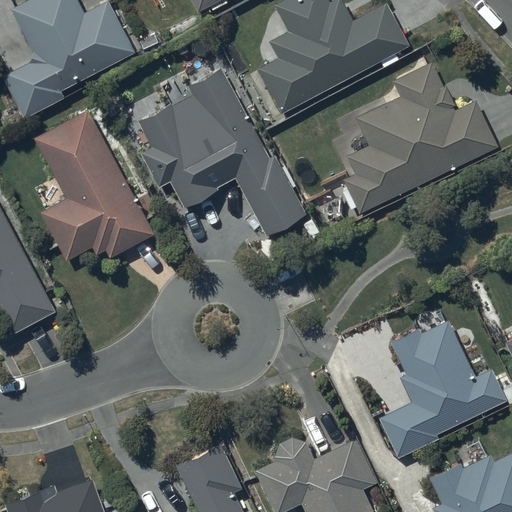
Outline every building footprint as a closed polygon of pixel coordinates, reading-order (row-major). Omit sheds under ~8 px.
[(78,0),(26,0),(11,8),(33,50),(31,61),(4,75),(25,116),(62,97),(58,90),(135,51),(109,0),(106,2),(105,0),(84,0),(80,3),(78,0)] [(194,0),(199,10),(218,0),(194,0)] [(258,69),(282,112),(408,42),(386,2),(354,20),(342,0),(335,0),(331,2),(330,0),(282,0),(274,5),(288,30),(269,41),(278,58),(258,69)] [(169,186),(182,211),(222,191),(221,188),(234,181),(263,240),(287,228),(311,215),(276,148),(271,151),(224,61),(183,82),(188,92),(133,120),(146,146),(137,151),(158,192),(169,186)] [(359,212),(499,145),(476,97),(456,106),(446,84),(444,86),(432,61),(392,79),(400,96),(356,117),(369,145),(348,155),(356,173),(344,178),(349,187),(343,190),(352,209),(357,206),(359,212)] [(86,109),(35,138),(67,196),(41,211),(68,259),(92,246),(97,255),(106,250),(110,258),(155,233),(86,109)] [(56,310),(0,205),(0,318),(9,335),(56,310)] [(421,326),(388,341),(402,373),(398,375),(410,402),(379,416),(397,456),(437,438),(434,432),(509,399),(510,403),(511,401),(511,385),(503,389),(493,366),(475,375),(449,318),(423,330),(421,326)] [(276,511),(280,511),(301,503),(305,511),(373,511),(363,489),(377,482),(357,439),(320,456),(314,456),(307,443),(292,437),(278,443),(274,455),(276,459),(256,469),(276,511)] [(175,465),(199,511),(242,511),(233,494),(245,488),(221,442),(175,465)] [(434,511),(511,511),(511,452),(494,461),(491,454),(463,467),(461,463),(430,477),(442,502),(432,506),(434,511)] [(55,485),(4,503),(7,511),(104,511),(93,480),(58,493),(55,485)]
